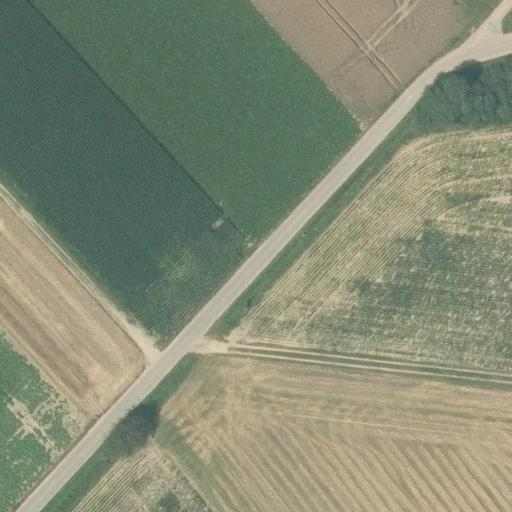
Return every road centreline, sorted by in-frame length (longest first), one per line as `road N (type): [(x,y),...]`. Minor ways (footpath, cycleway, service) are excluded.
road 1 (track): [(199,345),(511,381)]
road 2 (track): [(166,367),(0,184)]
